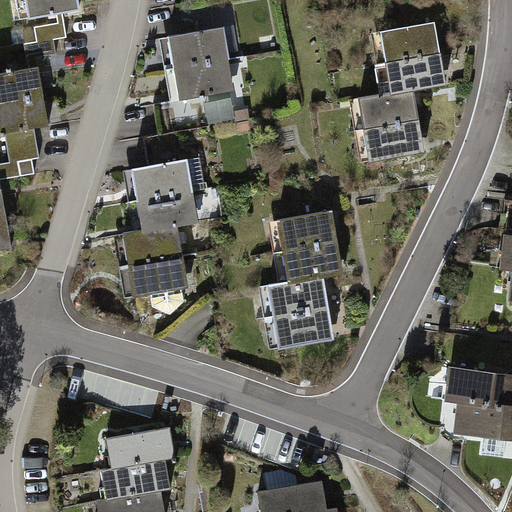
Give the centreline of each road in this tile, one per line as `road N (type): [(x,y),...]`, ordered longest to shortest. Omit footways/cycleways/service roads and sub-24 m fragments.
road 1 (residential): [(505,0),(484,129),(346,428)]
road 2 (residential): [(29,330),(98,117),(126,0)]
road 3 (residential): [(29,330),(346,428)]
road 4 (residential): [(346,428),(395,450),(472,511)]
